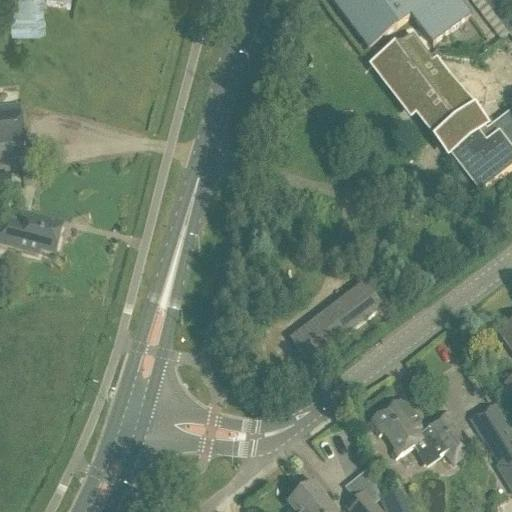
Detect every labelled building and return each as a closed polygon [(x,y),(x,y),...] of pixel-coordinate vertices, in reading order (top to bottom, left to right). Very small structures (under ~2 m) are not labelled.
[(41,0),(7,0),(12,35),(45,31),(41,0)] [(329,0),(370,52),(412,20),(433,48),(471,19),(456,0),(329,0)] [(418,42),(383,69),(419,117),(433,135),(454,163),(480,196),(511,171),(511,115),(488,133),(454,89),(418,42)] [(0,162),(26,159),(22,106),(0,107),(0,162)] [(0,201),(13,200),(11,175),(0,176),(0,201)] [(55,259),(62,229),(26,221),(25,226),(6,221),(0,247),(0,249),(38,258),(39,255),(55,259)] [(310,367),(383,311),(365,287),(292,343),(310,367)] [(511,353),(511,328),(500,337),(511,353)] [(404,401),(370,426),(379,439),(383,436),(395,454),(390,458),(394,463),(414,449),(419,456),(417,458),(427,472),(441,462),(439,460),(444,456),(452,468),(474,453),(452,423),(447,415),(427,429),(428,431),(423,435),(413,421),(417,418),(404,401)] [(511,432),(511,430),(496,406),(470,423),(498,467),(495,469),(511,496),(511,432)] [(334,511),(315,487),(289,507),(293,511),(334,511)] [(409,511),(401,491),(381,499),(386,511),(409,511)] [(346,511),(381,511),(367,495),(345,511),(346,511)]
